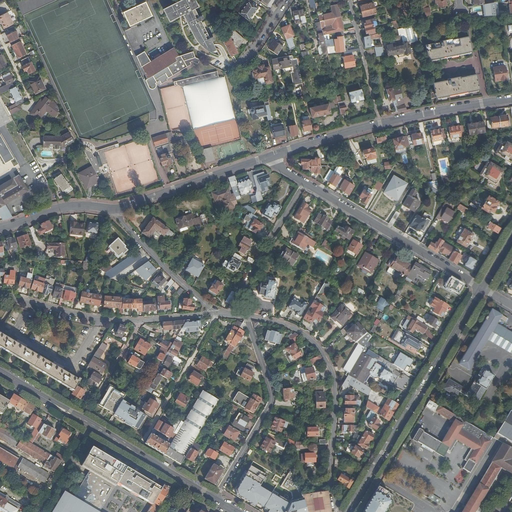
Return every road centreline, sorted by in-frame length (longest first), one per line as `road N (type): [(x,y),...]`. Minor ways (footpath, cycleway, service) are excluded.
road 1 (residential): [(247,318),(301,332),(330,367),(336,511)]
road 2 (residential): [(305,182),(481,288)]
road 3 (residential): [(247,318),(272,400),(215,499)]
road 4 (secondary): [(433,368),(345,511)]
road 5 (tertiary): [(273,155),(117,208)]
road 6 (secondary): [(352,511),(433,368)]
road 7 (residential): [(216,314),(137,452)]
road 8 (residential): [(226,315),(305,182)]
road 9 (residential): [(117,208),(122,223),(216,314)]
road 10 (residential): [(0,295),(86,318),(139,321)]
road 11 (tertiary): [(511,99),(379,123)]
road 12 (residential): [(349,0),(379,123)]
road 13 (tertiary): [(117,208),(72,205),(0,227)]
road 14 (unknown): [(440,356),(464,373),(483,354),(501,360),(487,397)]
